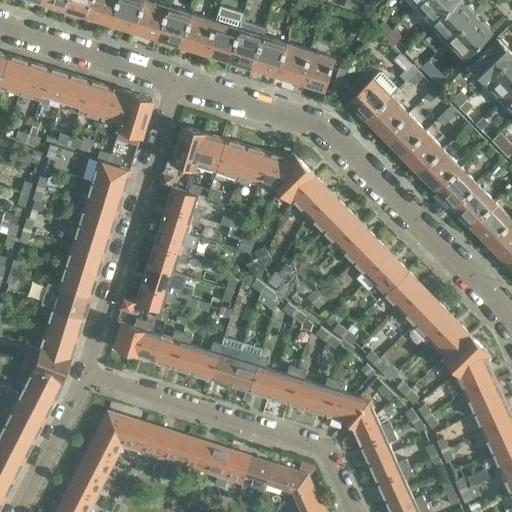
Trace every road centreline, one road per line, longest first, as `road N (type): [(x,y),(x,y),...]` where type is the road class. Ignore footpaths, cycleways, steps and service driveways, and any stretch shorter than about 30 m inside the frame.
road 1 (residential): [(511,329),(325,132),(173,83)]
road 2 (residential): [(354,511),(327,451),(85,381)]
road 3 (residential): [(85,381),(173,83)]
road 4 (residential): [(173,83),(0,28)]
road 5 (residential): [(20,511),(85,381)]
